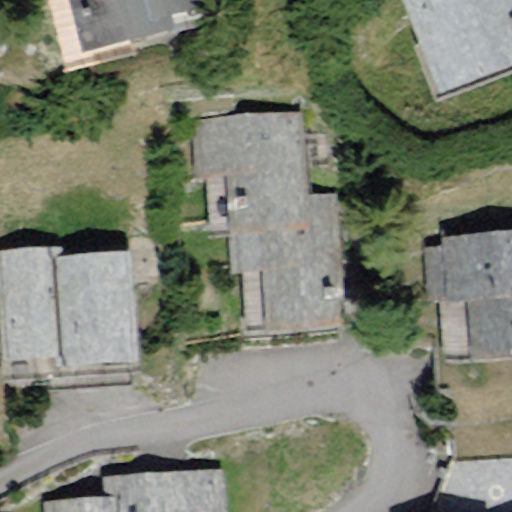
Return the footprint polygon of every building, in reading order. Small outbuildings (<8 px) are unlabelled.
[(170,0),(47,0),(61,55),(177,27),(170,0)] [(511,0),(389,0),(417,102),(509,68),(511,77),(511,0)] [(292,129),(176,126),(173,192),(190,191),(190,241),(211,244),(213,281),(225,282),(222,332),(321,335),(323,210),(293,210),(292,129)] [(511,365),(511,242),(426,243),(426,366),(511,365)] [(110,388),(113,276),(27,282),(26,262),(0,262),(0,373),(33,374),(34,391),(110,388)] [(91,511),(35,511),(34,511),(209,511),(209,483),(91,487),(91,511)]
